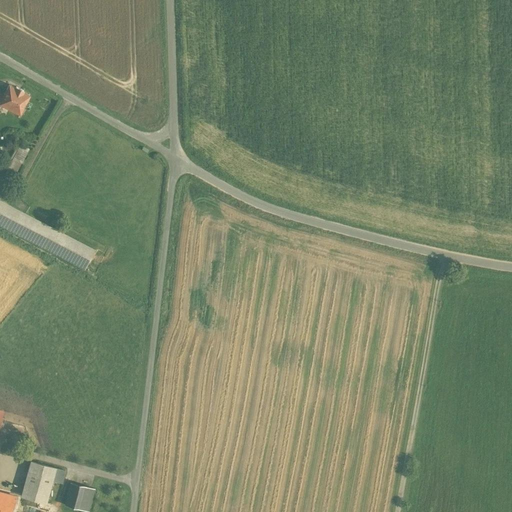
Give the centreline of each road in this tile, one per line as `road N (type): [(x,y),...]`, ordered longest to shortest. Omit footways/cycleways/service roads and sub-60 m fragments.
road 1 (unclassified): [(176,149),(132,511)]
road 2 (unclassified): [(176,149),(287,207),(511,264)]
road 3 (track): [(445,253),(397,511)]
road 4 (residential): [(0,55),(176,149)]
road 5 (unclassified): [(171,0),(176,149)]
